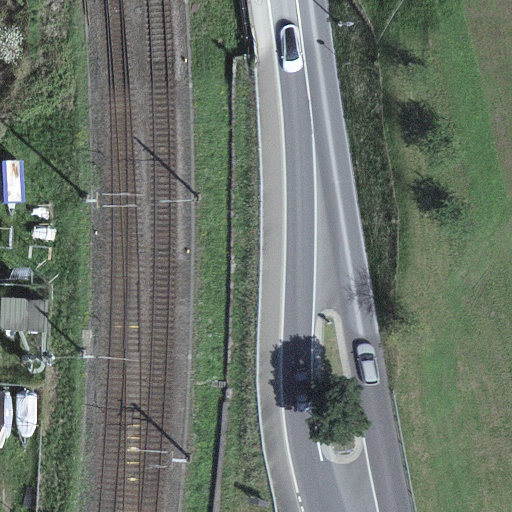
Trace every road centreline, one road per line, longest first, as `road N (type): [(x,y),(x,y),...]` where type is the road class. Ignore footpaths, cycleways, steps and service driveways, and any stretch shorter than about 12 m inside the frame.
road 1 (primary): [(304,62),(296,396),(306,462),(336,511)]
road 2 (primary): [(381,511),(382,441),(328,132),(304,62)]
